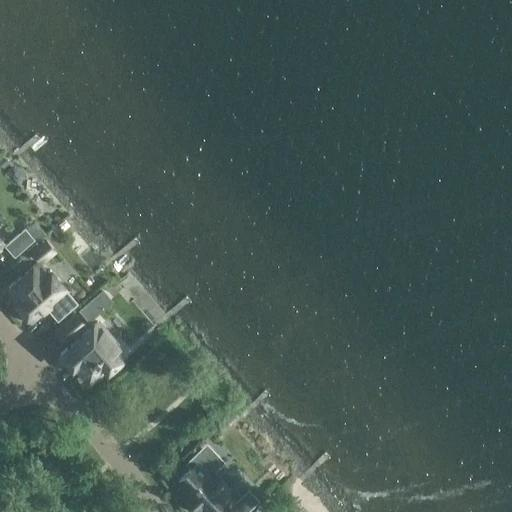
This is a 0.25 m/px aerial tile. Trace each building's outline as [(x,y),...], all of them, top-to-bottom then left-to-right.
[(33,239),(24,229),(6,245),(14,255),(33,239)] [(45,255),(37,246),(18,262),(26,271),(45,255)] [(49,276),(40,266),(11,290),(20,301),(17,304),(33,324),(69,293),(53,273),(49,276)] [(57,330),(65,340),(83,324),(75,314),(57,330)] [(113,340),(95,319),(58,352),(69,365),(72,363),(86,379),(103,365),(105,368),(119,356),(108,345),(113,340)] [(207,474),(195,463),(177,479),(191,493),(186,498),(199,511),(201,509),(204,511),(225,511),(228,510),(229,511),(244,511),(254,503),(245,493),(235,503),(223,490),(228,487),(212,470),(207,474)]
